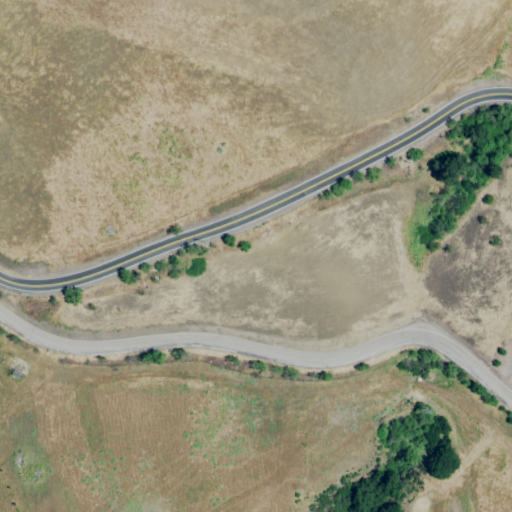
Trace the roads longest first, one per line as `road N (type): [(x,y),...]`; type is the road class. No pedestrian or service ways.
road 1 (secondary): [(0,277),(35,285),(111,268),(292,196),(469,99),(511,93)]
road 2 (tertiary): [(511,402),(446,344),(417,336),(332,359),(182,338),(86,349),(50,342),(0,313)]
